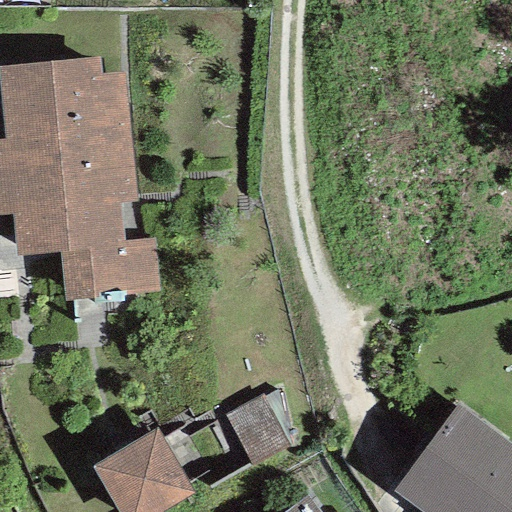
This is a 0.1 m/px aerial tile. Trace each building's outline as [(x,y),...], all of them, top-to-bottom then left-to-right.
[(59,253),(62,301),(97,299),(97,294),(159,291),(153,239),(122,241),(120,202),(136,202),(123,72),(99,74),(99,57),(0,67),(0,106),(4,138),(0,138),(0,216),(9,215),(14,256),(59,253)] [(260,395),(224,414),(251,465),(289,446),(260,395)] [(511,511),(511,444),(457,403),(393,490),(421,511),(511,511)] [(161,511),(192,493),(156,428),(91,466),(117,511),(161,511)] [(318,511),(307,495),(284,511),(318,511)]
